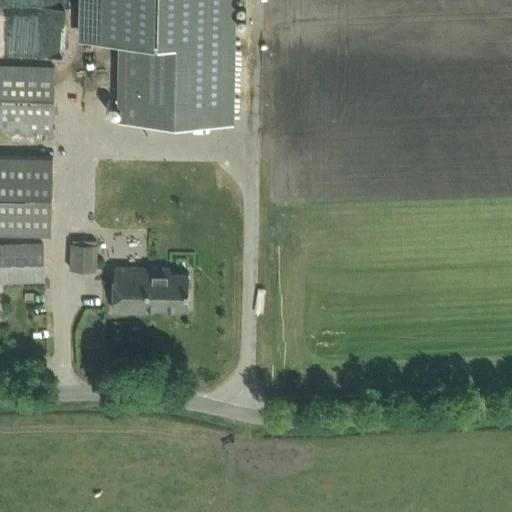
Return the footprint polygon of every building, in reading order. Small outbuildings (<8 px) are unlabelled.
[(122,118),(230,121),(232,0),(84,0),(84,38),(124,38),(122,118)] [(15,48),(32,48),(32,14),(14,14),(15,48)] [(0,129),(52,131),(54,69),(0,67),(0,129)] [(0,155),(0,233),(52,234),(53,157),(0,155)] [(0,282),(45,281),(44,261),(44,244),(0,245),(0,282)] [(97,269),(98,247),(71,245),(70,267),(97,269)] [(137,267),(115,266),(114,310),(146,311),(146,307),(189,307),(189,273),(171,272),(171,267),(149,267),(149,272),(137,272),(137,267)]
